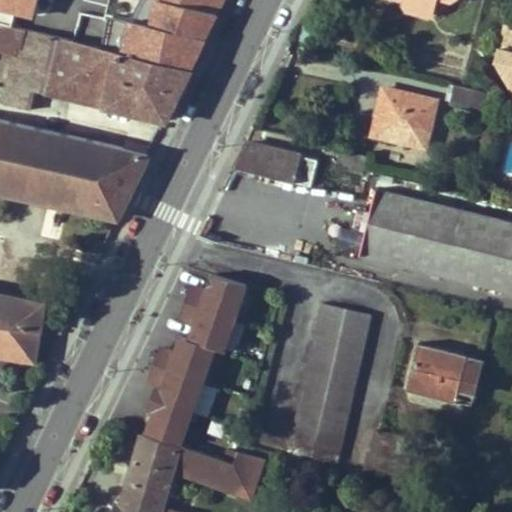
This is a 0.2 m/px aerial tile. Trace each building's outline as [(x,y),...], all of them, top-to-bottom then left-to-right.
[(115,0),(112,15),(109,15),(102,46),(189,67),(218,6),(193,0),(115,0)] [(403,0),(403,2),(408,10),(428,15),(436,11),(438,0),(447,0),(451,1),(452,0),(403,0)] [(511,20),(507,19),(496,61),(502,72),(511,74),(511,20)] [(8,82),(57,93),(64,65),(54,62),(60,36),(0,21),(0,49),(15,53),(8,82)] [(64,65),(57,93),(164,119),(189,67),(102,46),(60,36),(54,62),(64,65)] [(511,74),(502,72),(511,89),(511,74)] [(498,112),(502,95),(458,84),(453,100),(498,112)] [(386,88),(378,121),(388,123),(387,132),(403,136),(402,140),(427,146),(438,100),(386,88)] [(48,130),(0,119),(0,192),(84,210),(115,145),(48,130)] [(351,120),(350,141),(367,141),(368,121),(351,120)] [(375,133),(402,140),(403,136),(387,132),(388,123),(378,121),(375,133)] [(268,173),(267,176),(312,185),(318,159),(245,141),(233,166),(268,173)] [(117,217),(148,153),(115,145),(84,210),(117,217)] [(362,172),(366,156),(341,149),(338,166),(362,172)] [(511,220),(377,188),(361,253),(511,289),(511,220)] [(164,385),(162,391),(156,409),(148,433),(182,444),(215,347),(225,350),(248,285),(213,274),(207,291),(202,305),(196,323),(191,339),(181,336),(175,352),(170,369),(164,385)] [(207,291),(193,285),(188,301),(202,305),(207,291)] [(0,323),(40,329),(45,303),(0,293),(0,323)] [(196,323),(202,305),(188,301),(182,318),(196,323)] [(339,460),(373,313),(324,303),(288,458),(300,461),(302,452),(339,460)] [(0,354),(35,360),(40,329),(0,323),(0,354)] [(419,343),(409,384),(458,397),(468,355),(419,343)] [(175,352),(162,347),(156,364),(170,369),(175,352)] [(456,401),(472,405),(477,385),(484,359),(468,355),(458,397),(456,401)] [(164,385),(170,369),(156,364),(150,380),(164,385)] [(195,409),(207,413),(217,385),(204,381),(195,409)] [(408,390),(456,401),(458,397),(409,384),(408,390)] [(156,409),(162,391),(157,389),(151,407),(156,409)] [(396,476),(405,436),(377,429),(367,469),(396,476)] [(230,483),(255,491),(266,458),(239,451),(236,462),(182,444),(181,446),(143,434),(124,500),(162,509),(169,487),(174,471),(181,474),(228,489),(230,483)] [(174,471),(169,487),(176,489),(181,474),(174,471)] [(255,491),(230,483),(228,489),(252,498),(255,491)] [(119,511),(174,511),(162,509),(124,500),(119,511)]
